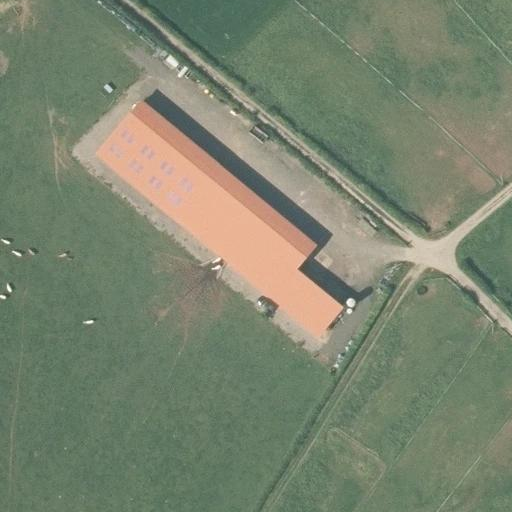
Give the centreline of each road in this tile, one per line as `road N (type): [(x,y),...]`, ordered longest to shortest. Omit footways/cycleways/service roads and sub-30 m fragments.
road 1 (track): [(511,329),(446,265),(122,0)]
road 2 (track): [(432,255),(414,270),(263,511)]
